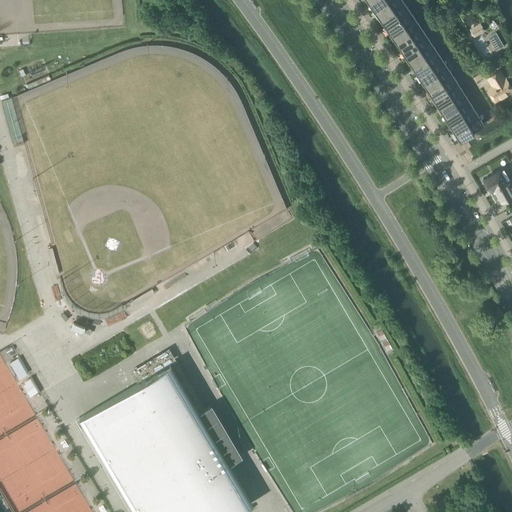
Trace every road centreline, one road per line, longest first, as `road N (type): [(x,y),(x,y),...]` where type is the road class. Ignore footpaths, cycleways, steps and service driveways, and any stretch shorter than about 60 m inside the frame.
road 1 (tertiary): [(311,0),(440,182)]
road 2 (tertiary): [(452,174),(327,0)]
road 3 (tertiary): [(440,182),(511,315)]
road 4 (residential): [(490,119),(416,0)]
road 5 (tertiary): [(511,287),(452,174)]
